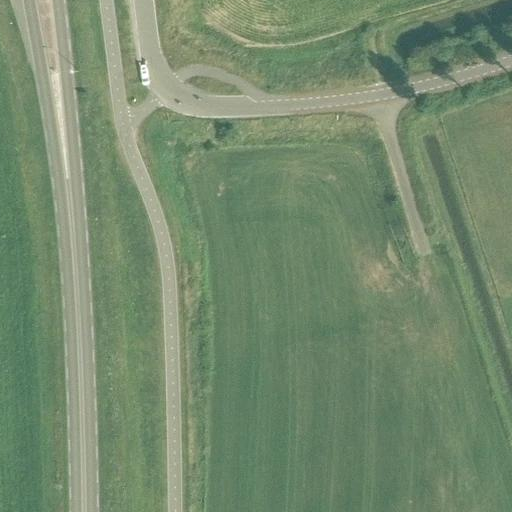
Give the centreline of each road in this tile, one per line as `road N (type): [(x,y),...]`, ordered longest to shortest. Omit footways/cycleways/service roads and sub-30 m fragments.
road 1 (primary): [(84,511),(78,335),(45,0)]
road 2 (tertiary): [(143,0),(154,69),(172,95),(201,108),(380,96),(511,62)]
road 3 (track): [(380,96),(424,254)]
